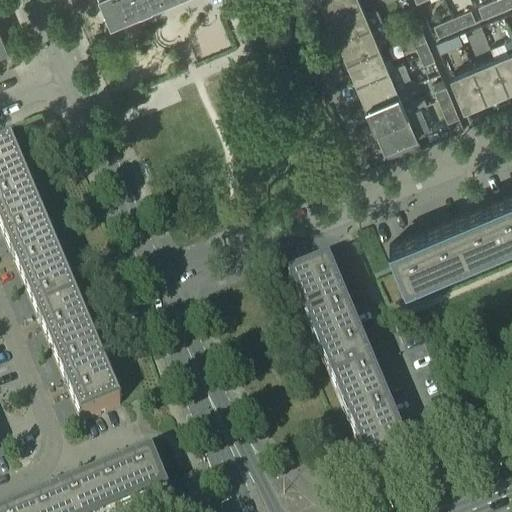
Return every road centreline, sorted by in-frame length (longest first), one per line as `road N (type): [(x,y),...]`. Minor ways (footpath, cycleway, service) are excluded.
road 1 (residential): [(511,141),(160,289)]
road 2 (residential): [(250,511),(160,289)]
road 3 (residential): [(160,289),(72,72)]
